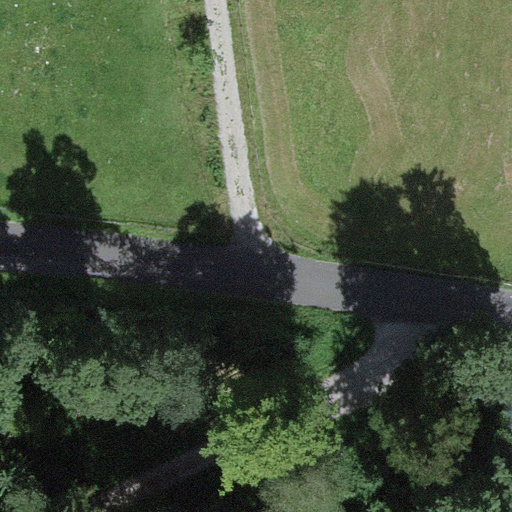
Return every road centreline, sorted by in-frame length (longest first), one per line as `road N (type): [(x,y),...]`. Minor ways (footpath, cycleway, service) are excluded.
road 1 (tertiary): [(511,311),(0,244)]
road 2 (track): [(86,511),(380,362),(436,300)]
road 3 (track): [(216,0),(258,272)]
